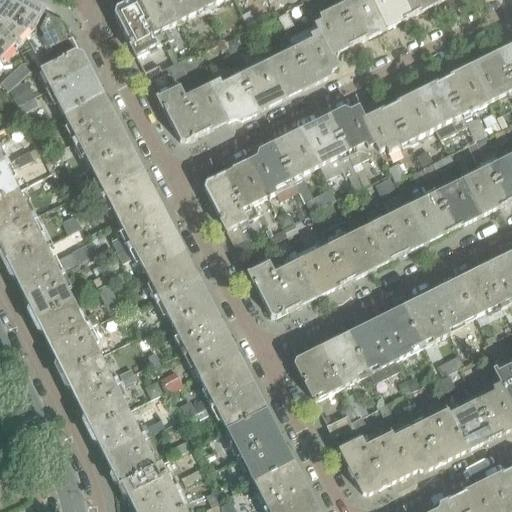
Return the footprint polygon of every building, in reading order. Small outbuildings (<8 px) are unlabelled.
[(0,0),(0,63),(16,47),(30,33),(34,34),(44,15),(16,0),(0,0)] [(173,42),(169,32),(177,28),(163,0),(141,0),(119,11),(116,21),(136,61),(155,51),(156,52),(160,50),(159,49),(173,42)] [(163,0),(177,28),(233,0),(232,0),(163,0)] [(384,34),(367,0),(359,0),(339,10),(335,0),(307,14),(315,29),(333,65),(337,63),(337,62),(338,57),(339,56),(349,51),(350,51),(366,43),(366,42),(384,34)] [(439,6),(436,0),(367,0),(384,34),(402,24),(403,25),(420,16),(439,6)] [(257,29),(249,15),(242,19),(249,33),(257,29)] [(72,42),(70,37),(66,29),(63,29),(60,26),(59,23),(48,17),(39,34),(44,42),(51,54),(72,42)] [(337,72),(333,65),(315,29),(289,42),(288,40),(280,44),(285,55),(267,65),(285,103),(303,94),(312,90),(320,85),(328,81),(330,75),(337,72)] [(229,42),(224,33),(217,36),(222,46),(229,42)] [(236,54),(238,47),(235,41),(224,46),(229,58),(236,54)] [(102,99),(72,42),(51,54),(52,56),(58,68),(41,77),(50,93),(42,97),(48,107),(55,103),(63,119),(102,99)] [(511,51),(506,54),(497,58),(488,63),(470,72),(489,108),(511,96),(511,51)] [(158,103),(206,79),(197,59),(195,59),(194,58),(161,74),(164,80),(150,88),(158,103)] [(285,103),(267,65),(221,87),(219,84),(211,88),(229,125),(235,122),(241,124),(249,120),(249,121),(267,112),(285,103)] [(158,69),(144,76),(150,88),(164,80),(161,74),(158,69)] [(489,108),(470,72),(452,81),(434,89),(435,90),(434,90),(416,99),(435,135),(489,108)] [(229,125),(211,88),(206,79),(158,103),(180,145),(181,145),(185,146),(185,147),(211,134),(229,125)] [(35,99),(27,85),(9,95),(17,109),(35,99)] [(129,151),(102,99),(63,119),(90,171),(129,151)] [(435,135),(416,99),(399,107),(381,116),(371,121),(365,119),(364,118),(361,120),(379,155),(388,151),(390,157),(435,135)] [(22,118),(38,109),(33,101),(18,109),(22,118)] [(379,157),(378,156),(379,155),(361,120),(358,113),(350,117),(344,115),(344,114),(337,118),(319,126),(301,135),(319,171),(326,184),(342,176),(344,182),(355,176),(363,191),(370,188),(363,172),(355,175),(353,170),(379,157)] [(38,127),(33,117),(24,121),(31,136),(41,131),(39,127),(38,127)] [(487,140),(478,121),(466,127),(475,146),(487,140)] [(501,134),(497,125),(489,129),(493,137),(501,134)] [(15,161),(29,155),(34,153),(28,143),(2,157),(0,153),(0,149),(10,144),(4,132),(0,133),(0,202),(20,193),(6,166),(15,161)] [(274,193),(319,171),(301,135),(283,144),(274,148),(266,153),(259,156),(259,157),(257,163),(250,166),(269,202),(276,199),(274,193)] [(473,146),(468,135),(457,141),(462,151),(473,146)] [(486,168),(475,147),(468,150),(478,172),(486,168)] [(50,160),(44,150),(39,153),(44,163),(50,160)] [(156,203),(139,172),(129,151),(90,171),(117,224),(156,203)] [(33,164),(29,155),(15,161),(20,171),(33,164)] [(48,169),(63,161),(60,155),(50,160),(44,163),(48,169)] [(511,157),(461,183),(480,221),(498,212),(507,208),(511,204),(511,157)] [(480,221),(461,183),(445,191),(437,175),(443,173),(438,164),(435,165),(422,171),(434,197),(407,210),(426,247),(444,238),(462,230),(480,221)] [(269,202),(250,166),(232,175),(206,188),(205,192),(204,193),(234,251),(247,244),(239,230),(258,221),(253,210),(269,202)] [(404,180),(398,167),(388,172),(395,185),(404,180)] [(425,182),(421,173),(414,177),(418,185),(425,182)] [(394,186),(391,179),(376,186),(380,193),(394,186)] [(313,202),(303,184),(294,188),(303,207),(313,202)] [(367,201),(363,192),(353,196),(357,205),(367,201)] [(48,248),(20,193),(0,202),(0,252),(2,256),(0,260),(6,270),(48,248)] [(75,213),(98,201),(94,193),(71,205),(75,213)] [(66,205),(62,196),(51,201),(55,211),(66,205)] [(353,205),(349,198),(338,203),(342,211),(353,205)] [(408,256),(426,247),(407,210),(401,198),(384,206),(390,218),(354,236),(372,274),(390,265),(408,256)] [(183,256),(159,210),(156,203),(117,224),(144,276),(183,256)] [(294,226),(291,219),(284,216),(277,219),(282,231),(294,226)] [(81,233),(75,220),(67,224),(74,237),(81,233)] [(95,235),(88,222),(79,227),(86,240),(95,235)] [(354,283),(372,274),(354,236),(299,264),(318,301),(336,292),(337,292),(354,283)] [(254,254),(252,249),(249,243),(247,244),(234,251),(240,262),(254,254)] [(95,259),(89,247),(71,256),(77,268),(95,259)] [(75,303),(48,248),(6,270),(11,280),(14,281),(29,311),(28,315),(33,325),(75,303)] [(100,268),(115,260),(113,256),(110,251),(95,260),(100,268)] [(210,309),(183,256),(144,276),(172,329),(210,309)] [(511,320),(506,308),(511,304),(511,268),(508,260),(457,286),(475,323),(494,314),(502,331),(510,327),(511,330),(511,320)] [(318,301),(299,264),(286,270),(282,261),(248,278),(270,321),(271,320),(275,322),(300,310),(300,309),(318,301)] [(469,365),(454,334),(475,323),(457,286),(403,312),(423,352),(444,342),(451,356),(450,357),(457,372),(464,368),(469,365)] [(120,311),(108,287),(97,293),(109,317),(120,311)] [(89,331),(98,326),(93,316),(84,321),(75,303),(33,325),(38,335),(42,336),(49,351),(57,366),(56,370),(61,380),(103,358),(89,331)] [(237,361),(210,309),(172,329),(198,381),(237,361)] [(396,366),(423,352),(403,312),(349,339),(369,379),(373,389),(400,375),(396,366)] [(369,379),(349,339),(298,364),(298,365),(297,370),(296,370),(314,406),(343,392),(369,379)] [(130,413),(117,386),(103,358),(61,380),(66,390),(69,391),(77,406),(84,421),(83,425),(88,435),(130,413)] [(491,370),(486,358),(478,361),(484,374),(491,370)] [(265,414),(237,361),(198,381),(226,435),(265,414)] [(511,363),(510,364),(511,367),(511,368),(497,376),(495,371),(493,373),(500,387),(511,410),(511,363)] [(133,378),(133,377),(131,372),(119,378),(122,383),(133,378)] [(136,384),(133,378),(122,383),(125,389),(136,384)] [(410,395),(404,383),(396,387),(402,399),(410,395)] [(168,398),(180,391),(177,385),(165,392),(168,398)] [(511,427),(511,410),(500,387),(492,391),(494,395),(475,404),(473,398),(463,402),(467,409),(448,418),(466,455),(510,434),(511,427)] [(368,418),(356,395),(347,400),(349,405),(358,423),(361,421),(368,418)] [(183,424),(209,411),(205,403),(193,410),(190,405),(177,412),(183,424)] [(358,423),(349,405),(343,408),(340,415),(344,422),(349,419),(353,425),(358,423)] [(422,420),(416,408),(411,410),(417,422),(422,420)] [(392,423),(385,409),(378,412),(385,426),(392,423)] [(417,422),(411,410),(406,413),(412,425),(417,422)] [(158,468),(144,441),(166,430),(163,423),(147,431),(145,427),(139,430),(130,413),(88,435),(93,445),(97,446),(112,476),(111,480),(114,486),(117,487),(118,488),(158,468)] [(292,466),(265,414),(226,435),(252,486),(292,466)] [(466,455),(448,418),(395,444),(412,477),(418,474),(423,476),(435,470),(435,471),(445,466),(445,465),(466,455)] [(355,430),(353,425),(349,419),(344,422),(327,430),(333,441),(346,435),(355,430)] [(412,477),(395,444),(377,453),(361,421),(358,423),(353,425),(355,430),(346,435),(350,443),(358,439),(361,444),(340,455),(362,497),(367,499),(379,493),(379,494),(389,489),(389,488),(412,477)] [(188,454),(184,445),(173,451),(178,459),(188,454)] [(212,472),(206,461),(199,465),(204,476),(212,472)] [(184,511),(162,466),(158,468),(118,488),(123,499),(127,500),(132,511),(184,511)] [(315,511),(292,466),(252,486),(265,511),(315,511)] [(184,489),(205,479),(201,471),(181,482),(184,489)] [(511,511),(511,472),(483,487),(495,511),(511,511)] [(495,511),(483,487),(440,508),(441,509),(439,511),(495,511)]
